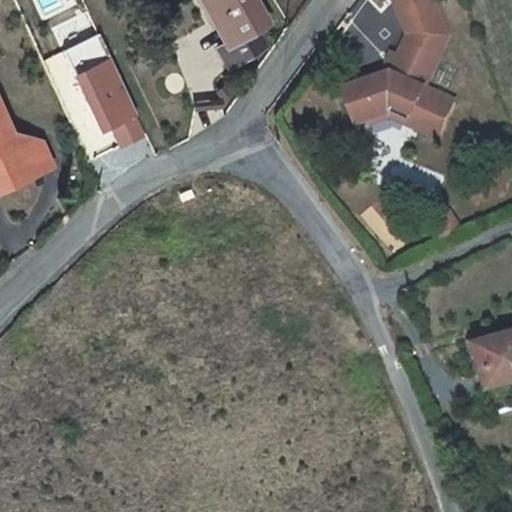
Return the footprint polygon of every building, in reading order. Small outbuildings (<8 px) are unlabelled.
[(266,24),(252,0),(205,0),(230,43),(258,28),(266,24)] [(356,116),(367,122),(370,121),(392,113),(409,120),(408,123),(438,137),(454,101),(425,87),(448,35),(433,0),(427,0),(400,12),(410,35),(400,56),(399,56),(389,60),(387,61),(390,68),(392,73),(361,84),(355,87),(350,98),(356,116)] [(395,0),(400,12),(427,0),(395,0)] [(49,27),(95,135),(134,119),(89,10),(49,27)] [(268,46),(258,28),(230,43),(221,48),(231,67),(268,46)] [(360,79),(361,84),(392,73),(390,68),(360,79)] [(0,191),(39,175),(27,148),(29,138),(10,133),(0,109),(0,191)] [(392,113),(370,121),(372,125),(390,118),(406,126),(408,123),(409,120),(392,113)] [(27,148),(39,175),(52,169),(40,141),(29,138),(27,148)] [(191,190),(179,196),(182,202),(194,197),(191,190)] [(437,225),(446,239),(462,228),(452,214),(437,225)] [(484,336),(466,342),(478,378),(486,375),(491,391),(511,384),(511,334),(486,342),(484,336)]
